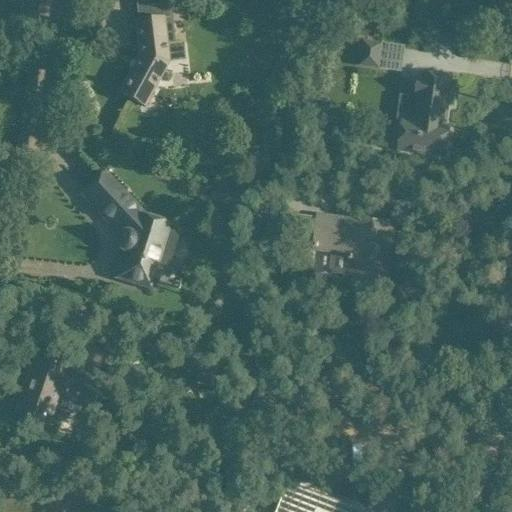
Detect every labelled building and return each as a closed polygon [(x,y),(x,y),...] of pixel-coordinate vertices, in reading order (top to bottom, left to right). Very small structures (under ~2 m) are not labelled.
[(119,93),(135,102),(144,107),(168,62),(165,34),(172,33),(167,0),(136,0),(139,20),(135,21),(139,57),(119,93)] [(363,42),(359,67),(377,70),(381,45),(363,42)] [(399,151),(447,157),(451,128),(445,127),(448,105),(454,106),(457,84),(451,83),(451,79),(424,75),(423,79),(419,79),(416,101),(420,101),(417,123),(403,121),(402,126),(397,126),(395,145),(400,146),(399,151)] [(343,136),(341,155),(364,158),(367,132),(360,131),(359,139),(343,136)] [(104,175),(83,194),(121,234),(119,236),(118,238),(117,241),(117,244),(117,246),(119,249),(121,251),(123,252),(126,253),(118,277),(137,283),(152,288),(153,288),(157,283),(160,274),(159,266),(159,265),(167,267),(178,232),(170,229),(171,225),(141,214),(117,189),(104,175)] [(349,276),(365,278),(385,280),(389,245),(384,245),(386,225),(356,221),(355,223),(318,219),(315,248),(352,253),(349,276)] [(17,415),(36,421),(46,425),(56,396),(90,408),(98,383),(64,371),(65,370),(35,360),(17,415)] [(230,428),(226,435),(237,440),(240,433),(230,428)] [(332,429),(324,454),(382,471),(389,447),(332,429)] [(385,511),(295,477),(282,509),(288,511),(385,511)]
